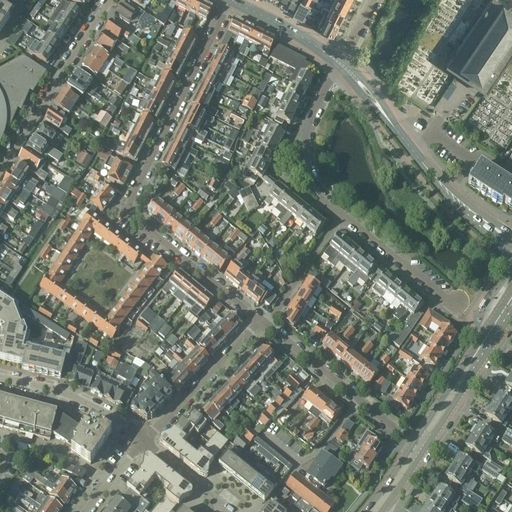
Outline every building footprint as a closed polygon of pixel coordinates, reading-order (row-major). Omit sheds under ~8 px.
[(70,0),(71,0),(83,8),(88,0),(70,0)] [(175,0),(177,1),(175,6),(185,12),(191,0),(175,0)] [(202,3),(195,0),(191,0),(185,12),(196,17),(202,3)] [(351,0),(350,0),(333,0),(332,4),(345,11),(351,0)] [(511,2),(509,2),(507,3),(505,4),(498,0),(490,0),(446,65),(458,73),(486,92),(508,60),(511,62),(511,59),(511,55),(511,54),(511,2)] [(288,7),(293,9),(296,4),(291,1),(289,4),(288,7)] [(302,21),(309,6),(302,2),(300,1),(293,16),(302,21)] [(80,14),(67,5),(62,2),(55,12),(73,24),(80,14)] [(196,17),(206,22),(211,10),(211,7),(202,3),(196,17)] [(314,8),(340,21),(345,11),(332,4),(329,10),(323,7),(322,8),(316,5),(314,8)] [(158,23),(155,21),(138,10),(137,12),(131,8),(129,10),(122,5),(116,15),(131,25),(134,20),(138,23),(141,29),(157,24),(158,23)] [(0,7),(0,30),(11,14),(0,7)] [(340,21),(314,8),(312,12),(319,15),(318,18),(323,21),(320,28),(333,35),(340,21)] [(53,25),(66,34),(73,24),(55,12),(49,22),(53,25)] [(159,15),(155,21),(158,23),(163,26),(167,21),(159,15)] [(234,20),(228,31),(221,45),(226,48),(233,33),(239,36),(246,23),(236,19),(234,20)] [(132,33),(112,20),(106,30),(119,39),(123,34),(129,38),(132,33)] [(249,41),(250,42),(256,29),(246,23),(239,36),(245,39),(238,54),(243,56),(246,49),(245,49),(249,41)] [(53,25),(46,35),(60,44),(66,34),(53,25)] [(171,38),(176,28),(171,25),(166,35),(171,38)] [(250,42),(260,47),(266,34),(256,29),(250,42)] [(115,46),(126,54),(130,50),(117,41),(104,32),(96,44),(110,53),(115,46)] [(192,49),(197,39),(183,32),(178,42),(192,49)] [(128,40),(136,45),(140,39),(132,34),(128,40)] [(269,51),(276,39),(266,34),(260,47),(269,51)] [(53,54),(60,44),(46,35),(39,45),(53,54)] [(158,44),(162,46),(167,49),(167,50),(187,60),(192,49),(178,42),(175,48),(160,40),(158,44)] [(162,46),(158,44),(157,44),(154,50),(159,53),(162,46)] [(53,54),(39,45),(33,55),(46,64),(53,54)] [(290,84),(293,85),(308,92),(314,79),(308,75),(313,66),(306,63),(307,60),(278,45),(272,58),(297,71),(290,84)] [(244,59),(220,47),(215,58),(229,65),(229,64),(232,59),(241,64),(244,59)] [(107,72),(112,64),(120,69),(123,64),(116,59),(114,62),(95,50),(93,52),(92,51),(89,55),(90,57),(89,59),(107,72)] [(171,56),(168,62),(182,69),(187,60),(167,50),(165,53),(171,56)] [(215,58),(210,68),(229,78),(230,77),(232,77),(236,68),(229,64),(229,65),(215,58)] [(0,140),(1,138),(3,132),(4,126),(8,128),(7,131),(17,108),(20,110),(19,113),(29,91),(33,93),(45,74),(23,59),(0,71),(0,140)] [(83,67),(81,70),(100,82),(101,82),(104,78),(105,79),(109,73),(107,72),(89,59),(88,60),(85,61),(82,66),(83,67)] [(264,69),(268,62),(262,59),(258,66),(264,69)] [(168,62),(165,67),(160,64),(158,63),(156,68),(163,72),(177,79),(182,69),(168,62)] [(210,68),(205,78),(219,85),(220,83),(225,86),(229,78),(210,68)] [(77,72),(73,80),(94,94),(97,90),(90,85),(92,82),(77,72)] [(266,74),(262,81),(262,82),(267,85),(271,77),(266,74)] [(171,92),(176,82),(162,75),(157,85),(171,92)] [(205,78),(200,87),(215,94),(215,93),(219,85),(205,78)] [(73,80),(70,84),(68,87),(82,97),(84,94),(90,97),(98,102),(101,99),(94,94),(73,80)] [(121,81),(113,93),(118,96),(120,97),(128,86),(121,81)] [(263,93),(267,85),(262,82),(257,91),(263,93)] [(166,102),(171,92),(157,85),(154,90),(149,87),(146,92),(166,102)] [(293,85),(288,96),(302,103),(303,102),(305,102),(307,98),(305,97),(308,92),(293,85)] [(200,87),(195,97),(209,104),(213,97),(216,99),(218,95),(215,93),(215,94),(200,87)] [(150,99),(147,104),(161,111),(166,102),(146,92),(144,96),(150,99)] [(257,102),(261,94),(258,92),(256,94),(254,93),(251,99),(257,102)] [(64,93),(58,101),(84,117),(87,119),(88,118),(90,115),(78,106),(79,103),(64,93)] [(303,105),(302,104),(302,103),(288,96),(287,96),(284,95),(279,105),(282,107),(297,114),(299,109),(301,109),(303,105)] [(117,101),(110,97),(106,102),(108,104),(113,107),(117,101)] [(191,105),(205,113),(215,118),(218,113),(207,108),(209,104),(195,97),(191,105)] [(246,97),(241,107),(250,111),(252,112),(256,102),(246,97)] [(269,101),(267,100),(263,97),(258,106),(263,110),(269,101)] [(58,101),(57,104),(53,109),(69,119),(72,114),(78,118),(77,119),(91,128),(94,122),(88,118),(87,119),(84,117),(58,101)] [(237,111),(239,104),(232,101),(229,109),(237,111)] [(103,113),(110,118),(116,108),(113,107),(108,104),(103,113)] [(142,115),(156,122),(161,111),(147,104),(142,115)] [(250,111),(241,107),(239,106),(237,110),(244,113),(241,119),(245,120),(250,111)] [(282,107),(277,117),(275,122),(283,125),(285,121),(291,125),(297,114),(282,107)] [(214,120),(190,108),(185,118),(203,127),(206,121),(212,124),(214,120)] [(67,122),(52,112),(45,123),(70,139),(73,134),(64,128),(67,122)] [(101,127),(104,129),(110,118),(103,113),(96,124),(101,127)] [(242,125),(244,121),(232,114),(230,118),(242,125)] [(141,117),(136,127),(150,134),(155,124),(141,117)] [(204,139),(206,134),(201,131),(203,127),(185,118),(180,127),(193,133),(199,136),(204,139)] [(286,136),(281,133),(283,129),(271,123),(263,138),(281,147),(286,136)] [(36,136),(50,146),(55,150),(62,140),(43,126),(41,128),(40,128),(39,130),(39,132),(36,136)] [(247,126),(246,130),(245,130),(253,134),(253,133),(260,137),(262,134),(256,131),(255,130),(247,126)] [(114,127),(111,133),(118,137),(121,130),(114,127)] [(136,127),(131,137),(145,144),(150,134),(136,127)] [(180,127),(175,137),(188,143),(191,138),(202,143),(204,139),(199,136),(193,133),(180,127)] [(232,130),(228,139),(234,142),(239,133),(232,130)] [(263,145),(260,151),(275,158),(281,147),(263,138),(260,137),(253,133),(253,134),(252,137),(258,140),(258,142),(263,145)] [(131,137),(126,146),(141,153),(145,144),(131,137)] [(175,137),(170,147),(188,156),(188,155),(194,158),(197,153),(186,148),(188,143),(175,137)] [(30,143),(31,144),(28,148),(45,160),(47,156),(57,163),(62,157),(35,138),(33,141),(32,141),(30,143)] [(229,152),(234,142),(228,139),(223,148),(229,152)] [(113,152),(115,148),(107,144),(105,148),(113,152)] [(126,146),(124,152),(119,150),(117,154),(134,163),(137,163),(138,159),(141,153),(126,146)] [(170,147),(166,156),(179,163),(179,162),(182,157),(186,159),(188,156),(170,147)] [(252,160),(255,162),(270,169),(275,158),(260,151),(257,149),(252,160)] [(29,172),(33,175),(43,181),(47,176),(39,171),(45,163),(26,150),(19,160),(32,168),(29,172)] [(91,159),(90,158),(91,156),(85,153),(84,154),(81,153),(75,162),(85,168),(91,159)] [(225,153),(222,160),(229,164),(229,163),(232,156),(225,153)] [(108,179),(109,180),(108,181),(114,185),(115,183),(124,187),(134,169),(111,156),(105,167),(112,171),(108,179)] [(161,165),(174,172),(178,174),(180,169),(187,173),(190,168),(179,162),(179,163),(166,156),(161,165)] [(97,157),(90,170),(98,174),(105,161),(97,157)] [(230,164),(229,163),(229,164),(222,160),(221,160),(217,167),(227,172),(230,164)] [(270,169),(255,162),(254,164),(249,173),(246,172),(245,176),(251,179),(253,176),(264,181),(271,187),(275,182),(267,175),(270,169)] [(30,179),(33,175),(17,164),(11,172),(35,188),(38,184),(30,179)] [(511,210),(511,188),(484,171),(486,168),(481,165),(468,185),(502,207),(503,205),(511,210)] [(47,174),(58,181),(62,174),(51,167),(47,174)] [(20,188),(23,184),(33,191),(35,188),(11,172),(6,179),(20,188)] [(72,181),(76,183),(80,178),(76,175),(72,181)] [(46,182),(61,192),(65,186),(50,176),(46,182)] [(175,188),(179,183),(174,178),(169,184),(175,188)] [(30,195),(20,188),(6,179),(1,187),(25,203),(30,195)] [(215,191),(219,183),(212,180),(208,188),(215,191)] [(177,189),(181,193),(185,188),(181,184),(177,189)] [(98,194),(110,204),(118,195),(105,185),(98,194)] [(274,201),(279,205),(289,194),(279,186),(270,197),(265,203),(270,206),(274,201)] [(0,188),(0,196),(10,203),(15,207),(18,203),(23,206),(25,203),(1,187),(0,188)] [(253,195),(250,187),(240,192),(243,200),(253,195)] [(63,205),(68,197),(55,189),(50,197),(63,205)] [(181,193),(177,189),(173,194),(177,198),(181,193)] [(228,196),(233,200),(238,194),(233,189),(228,196)] [(81,194),(77,201),(82,204),(87,198),(81,194)] [(90,204),(97,210),(102,214),(110,204),(98,194),(90,204)] [(289,194),(279,205),(275,210),(281,215),(277,220),(279,222),(280,223),(298,201),(289,194)] [(257,202),(253,195),(243,200),(247,207),(257,202)] [(0,207),(15,218),(17,215),(7,207),(10,203),(0,196),(0,207)] [(70,203),(74,205),(79,209),(82,204),(77,201),(72,197),(70,203)] [(59,203),(51,198),(46,206),(54,210),(59,203)] [(195,204),(200,208),(204,203),(199,199),(195,204)] [(154,200),(145,212),(144,213),(154,220),(164,208),(154,200)] [(292,216),(298,220),(307,209),(306,208),(307,206),(304,204),(302,205),(298,201),(280,223),(279,222),(278,224),(283,227),(292,216)] [(260,209),(257,202),(247,207),(250,213),(260,209)] [(200,208),(195,204),(191,209),(196,212),(200,208)] [(46,205),(41,213),(47,218),(47,217),(48,218),(53,210),(46,205)] [(0,217),(2,214),(13,221),(15,218),(0,207),(0,217)] [(173,215),(164,208),(154,220),(163,228),(173,215)] [(93,233),(102,222),(93,215),(95,212),(92,209),(89,212),(90,213),(82,224),(93,233)] [(298,220),(304,225),(294,236),(298,239),(303,233),(307,228),(316,217),(307,209),(298,220)] [(39,212),(36,215),(35,218),(43,223),(47,218),(41,213),(39,212)] [(163,228),(173,235),(183,222),(173,215),(163,228)] [(214,219),(218,223),(222,218),(217,215),(214,219)] [(326,224),(325,223),(326,222),(322,219),(321,220),(316,217),(307,228),(316,236),(326,224)] [(218,223),(214,219),(210,224),(214,227),(218,223)] [(38,221),(32,230),(38,233),(43,225),(38,221)] [(102,222),(93,233),(103,241),(112,230),(102,222)] [(173,235),(182,242),(192,230),(183,222),(173,235)] [(75,236),(87,243),(93,233),(82,224),(75,236)] [(243,226),(241,229),(253,239),(255,236),(258,232),(255,229),(251,233),(243,226)] [(232,234),(236,238),(240,233),(236,229),(232,234)] [(32,230),(27,237),(33,241),(38,233),(32,230)] [(114,249),(122,238),(112,230),(103,241),(114,249)] [(201,237),(192,230),(182,242),(191,250),(201,237)] [(236,238),(232,234),(228,239),(232,242),(236,238)] [(333,265),(350,244),(339,235),(324,254),(329,258),(327,261),(331,265),(332,264),(333,265)] [(69,246),(80,253),(87,243),(75,236),(69,246)] [(28,248),(33,241),(27,237),(23,244),(28,248)] [(191,250),(201,257),(211,244),(201,237),(191,250)] [(124,257),(132,246),(122,238),(114,249),(124,257)] [(201,257),(210,265),(220,252),(211,244),(201,257)] [(350,244),(333,265),(335,266),(338,262),(345,269),(359,252),(350,244)] [(22,255),(27,248),(22,245),(17,252),(22,255)] [(62,256),(74,264),(80,253),(69,246),(62,256)] [(140,260),(143,256),(142,255),(142,254),(132,246),(124,257),(134,264),(138,259),(140,260)] [(266,256),(269,252),(266,246),(261,251),(266,256)] [(225,276),(233,283),(242,271),(244,269),(248,265),(243,262),(247,257),(250,253),(248,251),(244,248),(241,252),(236,259),(238,260),(225,276)] [(210,265),(220,272),(230,259),(220,252),(210,265)] [(345,269),(355,276),(368,260),(359,252),(345,269)] [(56,266),(68,274),(74,264),(62,256),(56,266)] [(146,269),(156,278),(157,279),(166,268),(154,258),(151,262),(150,261),(147,266),(145,268),(146,269)] [(266,265),(271,268),(276,261),(271,258),(266,265)] [(368,260),(355,276),(350,282),(349,284),(354,288),(360,280),(366,285),(370,280),(370,281),(380,269),(368,260)] [(17,266),(12,272),(18,276),(22,269),(17,266)] [(68,274),(56,266),(49,276),(61,284),(68,274)] [(156,278),(146,269),(138,279),(149,288),(156,278)] [(174,296),(178,291),(179,291),(189,279),(180,271),(162,293),(166,296),(170,292),(174,296)] [(242,271),(233,283),(243,291),(252,279),(242,271)] [(9,278),(14,281),(18,276),(12,272),(9,278)] [(307,276),(319,284),(322,280),(310,272),(307,276)] [(243,291),(251,298),(261,286),(256,282),(258,280),(261,276),(257,273),(252,279),(243,291)] [(374,292),(382,298),(386,293),(386,294),(395,283),(383,273),(374,284),(377,286),(375,288),(374,292)] [(53,295),(61,284),(49,276),(41,286),(53,295)] [(130,288),(141,297),(149,288),(138,279),(130,288)] [(179,291),(183,295),(175,305),(178,308),(184,302),(187,298),(198,286),(189,279),(179,291)] [(320,288),(309,281),(302,291),(313,299),(320,288)] [(386,294),(396,302),(405,291),(395,283),(386,294)] [(61,284),(53,295),(62,302),(70,290),(61,284)] [(206,293),(198,286),(187,298),(196,305),(206,293)] [(261,286),(251,298),(258,304),(260,303),(261,304),(263,302),(269,307),(276,298),(271,293),(261,286)] [(123,298),(134,306),(141,297),(130,288),(123,298)] [(71,309),(79,297),(70,290),(62,302),(71,309)] [(302,291),(296,301),(307,308),(313,299),(302,291)] [(342,291),(337,297),(342,300),(347,295),(342,291)] [(396,320),(414,298),(405,291),(396,302),(401,306),(397,310),(397,311),(392,317),(396,320)] [(204,312),(215,300),(206,293),(196,305),(190,312),(197,318),(203,311),(204,312)] [(0,343),(0,359),(22,364),(25,351),(23,350),(26,334),(23,326),(20,327),(13,308),(14,307),(0,297),(0,326),(4,329),(0,343)] [(81,316),(89,304),(79,297),(71,309),(81,316)] [(116,307),(127,316),(134,306),(123,298),(116,307)] [(414,298),(396,320),(398,321),(403,315),(404,316),(408,312),(414,317),(417,314),(423,306),(414,298)] [(296,301),(289,311),(300,318),(307,308),(296,301)] [(350,309),(356,313),(362,306),(356,301),(350,309)] [(220,311),(224,307),(219,303),(215,307),(220,311)] [(90,323),(98,311),(89,304),(81,316),(90,323)] [(127,316),(116,307),(108,317),(108,318),(119,325),(127,316)] [(332,307),(330,310),(341,317),(343,313),(332,307)] [(329,312),(339,319),(341,317),(330,310),(329,312)] [(99,329),(108,318),(108,317),(98,311),(90,323),(99,329)] [(294,329),(300,318),(289,311),(282,321),(294,329)] [(154,319),(147,313),(146,315),(144,314),(140,318),(142,320),(141,320),(148,326),(154,319)] [(233,313),(224,322),(235,332),(242,325),(241,324),(243,322),(233,313)] [(448,347),(455,336),(450,333),(454,328),(434,314),(432,316),(428,313),(419,326),(424,330),(429,322),(441,331),(436,339),(448,347)] [(414,317),(404,330),(399,337),(391,334),(388,339),(400,349),(409,334),(422,318),(417,314),(414,317)] [(108,318),(99,329),(111,338),(121,326),(119,325),(108,318)] [(224,322),(219,327),(214,322),(210,326),(215,331),(216,330),(228,340),(235,332),(224,322)] [(157,333),(162,326),(157,323),(152,329),(157,333)] [(378,323),(374,328),(379,333),(383,328),(378,323)] [(165,339),(172,330),(165,324),(158,333),(165,339)] [(317,325),(315,328),(326,335),(328,332),(317,325)] [(220,349),(228,340),(216,330),(215,331),(210,326),(207,330),(212,334),(208,338),(220,349)] [(341,337),(344,339),(352,330),(349,327),(341,337)] [(314,331),(324,338),(326,335),(315,328),(314,331)] [(355,332),(352,330),(344,339),(347,342),(355,332)] [(188,336),(193,342),(197,337),(192,332),(188,336)] [(318,337),(312,333),(308,339),(315,344),(319,339),(318,338),(317,338),(318,337)] [(416,343),(419,339),(412,334),(409,339),(416,343)] [(172,348),(178,341),(172,335),(166,342),(172,348)] [(322,347),(332,355),(340,344),(331,336),(322,347)] [(200,346),(212,357),(220,349),(208,338),(203,344),(199,341),(196,344),(199,347),(200,346)] [(441,358),(448,347),(436,339),(429,349),(441,358)] [(201,368),(209,360),(188,340),(185,344),(194,353),(190,357),(201,368)] [(360,352),(363,354),(370,345),(368,343),(360,352)] [(349,352),(340,344),(332,355),(341,362),(349,352)] [(365,357),(373,347),(370,345),(363,354),(365,357)] [(263,347),(255,356),(271,371),(279,363),(263,347)] [(21,369),(61,379),(66,359),(69,360),(71,351),(65,349),(63,358),(26,349),(25,351),(22,364),(21,369)] [(434,368),(441,358),(429,349),(422,360),(434,368)] [(398,354),(404,358),(407,354),(401,350),(398,354)] [(99,362),(102,353),(96,351),(93,360),(99,362)] [(341,362),(350,370),(359,359),(349,352),(341,362)] [(193,376),(201,368),(190,357),(185,362),(176,353),(174,356),(180,362),(179,363),(193,376)] [(413,358),(407,354),(404,358),(410,363),(413,358)] [(255,356),(248,363),(263,379),(263,378),(271,371),(255,356)] [(380,361),(385,365),(390,360),(384,356),(380,361)] [(106,362),(105,364),(116,370),(119,364),(117,363),(111,359),(108,358),(106,362)] [(350,370),(359,377),(368,367),(359,359),(350,370)] [(172,370),(175,373),(174,374),(185,384),(193,376),(179,363),(172,370)] [(256,386),(258,384),(261,383),(263,380),(263,379),(248,363),(240,371),(256,386)] [(396,369),(389,364),(386,369),(392,373),(396,369)] [(102,398),(113,404),(131,371),(120,365),(116,373),(114,373),(112,376),(113,377),(102,398)] [(359,377),(369,385),(377,374),(368,367),(359,377)] [(78,387),(84,372),(83,372),(84,370),(79,368),(78,370),(74,368),(68,383),(78,387)] [(177,393),(185,384),(174,374),(175,373),(172,370),(166,376),(163,373),(159,377),(177,393)] [(414,370),(407,380),(420,389),(427,379),(414,370)] [(113,404),(125,410),(134,394),(128,391),(130,386),(130,385),(136,373),(131,371),(113,404)] [(232,379),(243,390),(248,394),(256,386),(240,371),(232,379)] [(93,376),(84,372),(78,387),(87,391),(91,392),(99,377),(94,375),(93,376)] [(134,407),(130,413),(146,421),(173,393),(153,374),(147,381),(150,384),(141,392),(144,395),(135,405),(134,407)] [(91,392),(102,398),(113,377),(112,376),(110,375),(107,380),(99,376),(99,377),(91,392)] [(290,388),(289,388),(294,393),(303,384),(293,375),(285,383),(290,388)] [(385,381),(379,377),(372,388),(377,392),(378,391),(384,396),(388,391),(381,387),(385,381)] [(407,380),(400,391),(413,400),(420,389),(407,380)] [(230,381),(223,390),(234,400),(234,399),(241,392),(230,381)] [(289,388),(282,396),(287,401),(294,393),(289,388)] [(302,400),(312,408),(321,397),(311,389),(302,400)] [(223,390),(215,397),(231,412),(239,404),(234,399),(234,400),(223,390)] [(413,400),(400,391),(393,400),(389,398),(386,402),(397,410),(400,406),(406,410),(407,408),(408,409),(411,405),(410,404),(413,400)] [(0,427),(19,432),(27,402),(0,395),(0,427)] [(492,406),(507,415),(511,409),(511,403),(499,395),(492,406)] [(282,396),(274,404),(279,409),(287,401),(282,396)] [(215,397),(208,405),(219,416),(223,411),(228,416),(231,412),(215,397)] [(321,415),(330,404),(321,397),(312,408),(313,409),(310,412),(318,418),(321,415)] [(27,402),(19,432),(50,441),(52,434),(57,413),(58,410),(27,402)] [(270,417),(271,417),(279,409),(274,404),(266,412),(265,413),(270,417)] [(340,413),(330,404),(321,415),(331,424),(340,413)] [(215,420),(219,416),(208,405),(200,413),(220,432),(223,428),(215,420)] [(507,415),(492,406),(486,416),(504,428),(511,418),(507,415)] [(296,419),(300,414),(295,410),(290,415),(296,419)] [(264,428),(268,424),(266,422),(270,417),(265,413),(266,412),(265,412),(256,420),(260,424),(264,428)] [(74,441),(81,429),(58,414),(58,413),(57,413),(52,434),(74,449),(77,443),(74,441)] [(197,435),(206,424),(193,414),(188,421),(189,421),(186,424),(186,425),(194,431),(193,431),(197,435)] [(307,428),(309,430),(317,421),(315,418),(307,428)] [(72,452),(91,465),(95,458),(99,461),(112,442),(108,439),(112,433),(93,420),(88,428),(84,425),(81,429),(74,441),(77,443),(74,449),(72,452)] [(182,421),(177,428),(174,431),(186,441),(193,431),(194,431),(186,425),(186,424),(182,421)] [(320,423),(317,421),(309,430),(312,433),(320,423)] [(262,430),(258,426),(253,432),(256,436),(262,430)] [(479,426),(472,437),(487,446),(488,446),(491,441),(496,444),(499,439),(479,426)] [(251,441),(255,438),(256,436),(253,432),(248,427),(240,436),(249,445),(251,441)] [(340,430),(338,434),(346,439),(348,436),(347,435),(349,431),(343,427),(341,431),(340,430)] [(162,446),(199,477),(208,467),(209,467),(213,463),(212,462),(228,442),(216,433),(196,457),(182,445),(186,441),(174,431),(162,446)] [(382,448),(378,445),(381,441),(367,432),(357,447),(361,450),(375,459),(382,448)] [(338,434),(335,439),(343,444),(346,439),(338,434)] [(511,439),(504,435),(500,441),(511,448),(511,439)] [(249,445),(240,436),(233,444),(241,452),(242,453),(242,452),(249,445)] [(484,466),(499,475),(502,470),(491,462),(489,454),(491,452),(490,448),(488,446),(487,446),(472,437),(466,447),(481,456),(488,460),(484,466)] [(256,451),(259,447),(262,443),(257,439),(254,443),(253,443),(251,446),(256,451)] [(18,444),(16,451),(40,457),(42,451),(18,444)] [(333,450),(328,446),(322,453),(327,457),(333,450)] [(230,450),(222,461),(218,466),(226,472),(238,457),(230,450)] [(368,470),(375,459),(361,450),(354,460),(368,470)] [(226,472),(233,478),(250,458),(242,452),(242,453),(241,452),(238,457),(226,472)] [(61,463),(62,457),(50,453),(48,459),(61,463)] [(309,476),(305,481),(316,491),(319,486),(323,489),(338,467),(323,456),(312,472),(309,470),(307,474),(309,476)] [(453,467),(468,477),(471,471),(477,475),(480,470),(459,457),(453,467)] [(257,464),(250,458),(233,478),(241,484),(257,464)] [(189,490),(152,459),(151,459),(139,475),(151,484),(154,480),(168,491),(152,511),(171,511),(177,505),(178,506),(181,501),(189,490)] [(284,467),(289,472),(292,468),(287,463),(284,467)] [(265,470),(257,464),(241,484),(248,490),(265,470)] [(499,475),(484,466),(480,472),(495,481),(496,480),(503,484),(505,480),(499,475)] [(44,480),(26,467),(23,471),(22,471),(18,477),(22,480),(26,474),(39,483),(48,489),(49,488),(54,492),(50,497),(64,506),(70,498),(44,480)] [(72,474),(81,480),(82,480),(87,473),(77,467),(72,474)] [(468,477),(453,467),(446,478),(461,488),(461,487),(465,490),(469,484),(471,485),(474,481),(468,477)] [(248,490),(256,496),(272,476),(265,470),(248,490)] [(74,481),(71,479),(61,472),(58,476),(57,476),(54,480),(47,475),(44,480),(70,498),(76,489),(71,486),(74,481)] [(327,511),(333,505),(316,491),(305,481),(295,474),(285,486),(301,499),(313,509),(317,511),(327,511)] [(139,475),(128,488),(140,498),(151,484),(139,475)] [(256,496),(263,503),(280,482),(272,476),(256,496)] [(28,499),(30,500),(32,497),(23,491),(22,492),(17,488),(22,480),(18,477),(11,488),(12,488),(21,495),(26,498),(28,499)] [(433,498),(448,508),(452,511),(453,511),(460,501),(439,487),(433,498)] [(5,498),(11,502),(15,504),(21,495),(12,488),(5,498)] [(127,491),(125,495),(126,495),(135,503),(133,505),(135,507),(137,508),(136,510),(138,511),(143,511),(144,511),(148,506),(139,499),(140,498),(128,488),(127,489),(128,490),(127,491)] [(464,496),(486,511),(490,506),(482,501),(483,500),(468,491),(464,496)] [(60,511),(62,510),(48,500),(41,495),(35,504),(47,511),(60,511)] [(116,500),(108,511),(109,511),(129,511),(130,511),(138,511),(136,510),(137,508),(135,507),(133,505),(135,503),(126,495),(125,495),(119,502),(116,500)] [(292,499),(297,503),(300,499),(295,495),(292,499)] [(485,511),(486,511),(464,496),(460,502),(475,511),(476,511),(477,511),(485,511)] [(503,500),(499,497),(495,503),(499,506),(503,500)] [(426,508),(432,511),(451,511),(452,511),(448,508),(433,498),(426,508)] [(47,511),(35,504),(30,500),(28,499),(25,503),(29,507),(30,506),(38,511),(47,511)] [(274,499),(263,511),(276,511),(282,506),(274,499)] [(295,506),(302,511),(310,511),(312,509),(313,509),(301,499),(300,499),(297,503),(295,506)] [(24,511),(25,511),(15,504),(11,502),(7,508),(13,511),(24,511)]
